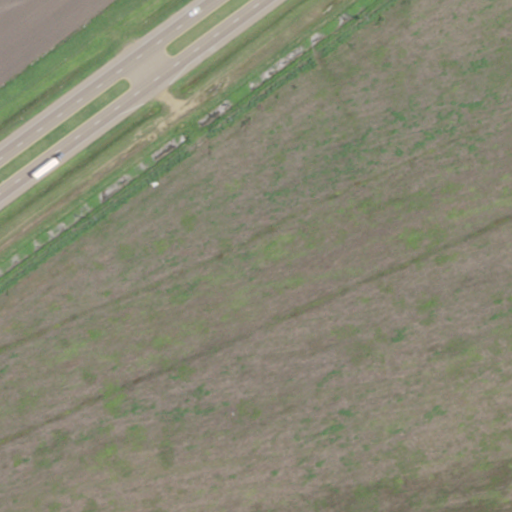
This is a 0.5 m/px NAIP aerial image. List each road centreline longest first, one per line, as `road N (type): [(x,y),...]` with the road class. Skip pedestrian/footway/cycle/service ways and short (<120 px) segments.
road 1 (trunk): [(0,189),(258,0)]
road 2 (trunk): [(213,0),(0,156)]
